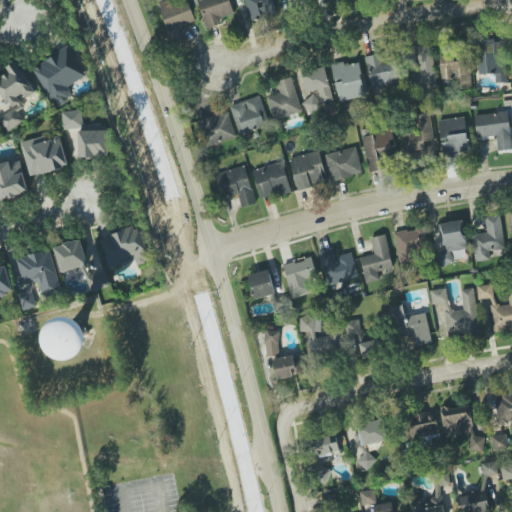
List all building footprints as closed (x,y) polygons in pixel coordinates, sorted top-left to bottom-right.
[(187,0),(174,0),(159,5),(172,45),(186,41),(182,26),(195,22),(187,0)] [(196,0),(206,29),(220,24),(218,19),(234,14),(229,0),(196,0)] [(272,0),(244,0),(251,22),(261,19),(261,17),(276,13),(272,0)] [(479,75),(495,74),(495,83),(506,82),(504,40),(478,41),(479,75)] [(437,86),(432,45),(416,47),(419,72),(412,73),(413,89),(437,86)] [(86,76),(69,46),(33,67),(55,105),(72,95),(68,87),(86,76)] [(393,52),(365,59),(373,91),(402,84),(393,52)] [(472,88),(470,55),(440,56),(441,80),(455,79),(456,89),(472,88)] [(359,60),(332,66),(339,101),(366,96),(359,60)] [(318,90),(321,103),(334,99),(324,67),(302,73),(308,93),(318,90)] [(301,112),(293,77),(277,81),(280,94),(267,97),(273,119),(301,112)] [(322,108),(316,95),(302,101),(308,114),(322,108)] [(239,135),(270,124),(260,96),(229,106),(239,135)] [(64,130),(83,128),(81,110),(62,112),(64,130)] [(198,122),(207,148),(237,137),(227,111),(198,122)] [(475,114),(476,138),(497,137),(498,151),(511,150),(510,112),(475,114)] [(411,157),(436,153),(429,113),(404,117),(411,157)] [(467,118),(440,119),(442,155),(468,153),(467,118)] [(109,131),(79,130),(78,158),(108,158),(109,131)] [(367,172),(380,171),(379,159),(396,157),(394,132),(364,135),(367,172)] [(68,167),(60,136),(45,140),(44,136),(21,142),(30,177),(68,167)] [(362,174),(356,146),(325,153),(331,181),(362,174)] [(290,158),(297,191),(310,188),(309,183),(326,180),(320,152),(290,158)] [(0,200),(29,193),(20,160),(0,165),(0,200)] [(253,170),(261,199),(291,191),(283,162),(253,170)] [(256,203),(245,165),(214,175),(221,199),(238,194),(242,208),(256,203)] [(487,233),(472,235),(476,262),(490,260),(489,251),(505,249),(500,215),(484,217),(487,233)] [(439,224),(444,251),(437,252),(439,264),(468,259),(462,220),(439,224)] [(136,261),(137,265),(150,261),(141,226),(100,237),(108,268),(136,261)] [(393,233),(399,264),(419,260),(418,251),(429,249),(424,227),(393,233)] [(379,280),(378,271),(392,269),(386,235),(371,237),(374,255),(361,257),(365,283),(379,280)] [(55,246),(60,272),(87,267),(82,240),(55,246)] [(352,253),(334,257),(332,248),(318,251),(327,286),(359,278),(352,253)] [(37,307),(30,284),(39,282),(43,298),(62,293),(50,250),(16,259),(25,292),(18,294),(23,311),(37,307)] [(309,294),(306,280),(317,277),(311,257),(283,264),(292,299),(309,294)] [(0,265),(0,296),(13,292),(5,264),(0,265)] [(254,299),(274,295),(270,271),(249,275),(254,299)] [(89,292),(109,287),(105,272),(86,277),(89,292)] [(493,331),(511,328),(511,288),(508,289),(510,304),(495,306),(493,284),(477,286),(478,300),(490,299),(493,331)] [(447,288),(430,290),(432,305),(444,303),(448,337),(479,334),(474,288),(461,290),(464,310),(450,312),(447,288)] [(432,344),(426,313),(406,317),(403,304),(390,307),(396,338),(415,334),(418,346),(432,344)] [(309,355),(343,354),(342,334),(315,335),(314,332),(321,332),(321,318),(300,319),(300,333),(308,333),(309,355)] [(349,349),(362,347),(358,320),(345,322),(349,349)] [(91,324),(52,322),(50,356),(89,358),(91,324)] [(279,331),(265,331),(265,355),(280,355),(279,331)] [(360,342),(361,358),(383,356),(382,341),(360,342)] [(302,354),(273,360),(277,379),(306,373),(302,354)] [(498,424),(511,422),(511,394),(496,396),(498,424)] [(441,409),(445,437),(467,433),(470,452),(485,450),(483,436),(474,437),(469,404),(441,409)] [(436,412),(406,416),(409,437),(438,433),(436,412)] [(364,447),(388,438),(380,418),(357,428),(364,447)] [(494,451),(509,449),(506,434),(492,437),(494,451)] [(339,454),(338,437),(311,439),(312,456),(339,454)] [(481,464),(484,477),(499,474),(496,461),(481,464)] [(511,464),(501,466),(503,482),(511,481),(511,464)] [(389,511),(394,511),(392,502),(376,505),(374,489),(360,492),(363,511),(389,511)] [(489,511),(484,491),(458,497),(461,511),(466,511),(489,511)]
